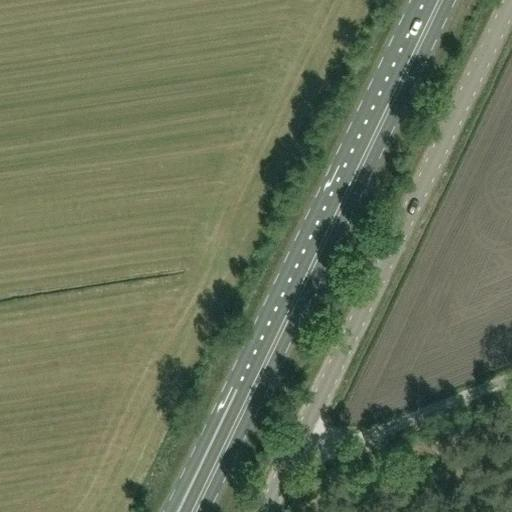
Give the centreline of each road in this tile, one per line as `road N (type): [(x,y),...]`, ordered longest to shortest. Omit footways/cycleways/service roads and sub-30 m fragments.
road 1 (primary): [(443,0),(189,511)]
road 2 (unclassified): [(264,511),(510,0)]
road 3 (track): [(301,434),(339,445),(511,382)]
